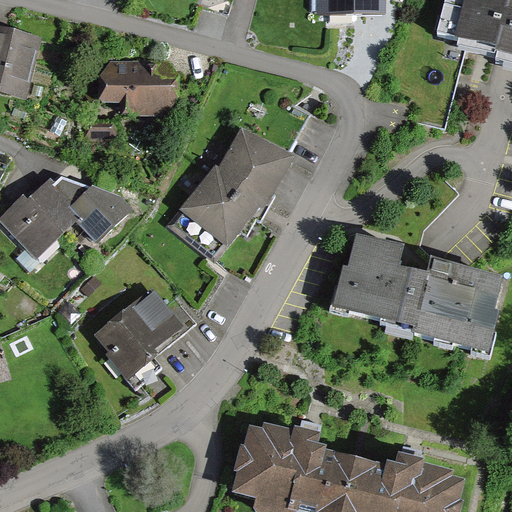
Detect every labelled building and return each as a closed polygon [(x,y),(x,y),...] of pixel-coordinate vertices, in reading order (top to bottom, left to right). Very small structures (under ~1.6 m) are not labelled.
[(380,0),(324,0),(324,15),(381,15),(380,0)] [(511,8),(476,0),(463,51),(511,62),(511,8)] [(32,46),(0,38),(0,90),(20,96),(32,46)] [(167,71),(108,70),(108,110),(167,111),(167,71)] [(286,169),(244,139),(178,229),(220,259),(286,169)] [(64,187),(55,195),(78,219),(99,241),(128,214),(118,203),(64,187)] [(36,258),(78,219),(55,195),(50,189),(28,210),(23,205),(4,224),(36,258)] [(405,258),(358,245),(340,313),(488,353),(506,285),(436,266),(432,280),(401,272),(405,258)] [(181,335),(152,300),(101,343),(131,377),(181,335)] [(308,511),(322,459),(324,448),(270,434),(268,439),(254,436),(238,501),(259,506),(257,511),(308,511)] [(390,511),(399,478),(322,459),(308,511),(390,511)] [(399,478),(390,511),(461,511),(467,491),(455,488),(456,481),(402,468),(399,478)]
